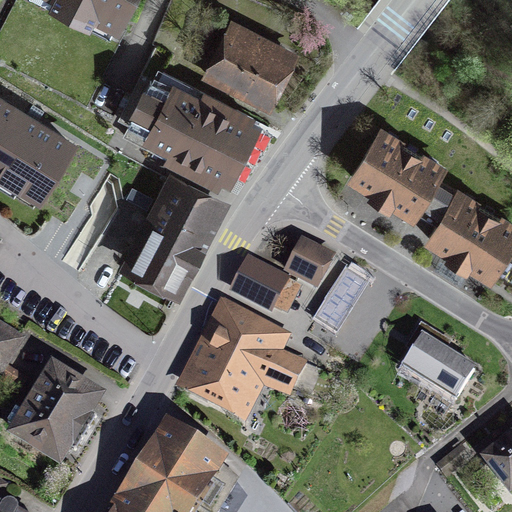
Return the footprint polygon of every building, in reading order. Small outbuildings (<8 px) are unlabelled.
[(128,0),(67,0),(116,25),(128,0)] [(201,55),(220,18),(205,9),(186,47),(201,55)] [(267,99),(288,58),(234,31),(213,71),(267,99)] [(132,125),(126,137),(201,178),(208,165),(229,176),(252,132),(232,121),(238,110),(163,71),(158,82),(141,74),(119,119),(132,125)] [(0,173),(2,174),(5,168),(22,179),(19,185),(39,197),(71,145),(0,100),(0,173)] [(435,181),(443,169),(380,130),(352,175),(414,215),(418,209),(438,222),(429,237),(492,276),(511,239),(511,226),(457,192),(456,194),(435,181)] [(174,286),(209,219),(206,218),(214,202),(176,182),(174,186),(165,181),(135,240),(144,244),(133,265),(174,286)] [(333,257),(304,243),(289,273),(317,288),(333,257)] [(284,279),(251,262),(237,289),(270,306),(284,279)] [(367,279),(344,268),(318,318),(341,330),(367,279)] [(247,415),(254,403),(244,398),(257,373),(310,395),(322,371),(269,349),(275,339),(256,329),(260,322),(231,307),(190,385),(247,415)] [(21,340),(0,326),(0,371),(1,372),(21,340)] [(456,400),(475,369),(422,336),(403,366),(456,400)] [(9,370),(1,381),(18,392),(26,381),(9,370)] [(54,373),(32,405),(26,401),(19,412),(16,410),(8,423),(19,430),(17,433),(20,435),(19,437),(54,459),(55,457),(58,458),(66,445),(68,446),(89,412),(87,411),(95,398),(54,373)] [(218,461),(170,430),(116,511),(215,511),(236,480),(216,463),(218,461)] [(261,456),(269,442),(251,431),(243,446),(261,456)] [(511,439),(487,459),(491,464),(473,478),(483,490),(501,476),(511,489),(511,487),(511,439)] [(0,511),(16,511),(17,509),(13,505),(6,505),(3,508),(0,505),(0,490),(0,489),(0,511)]
